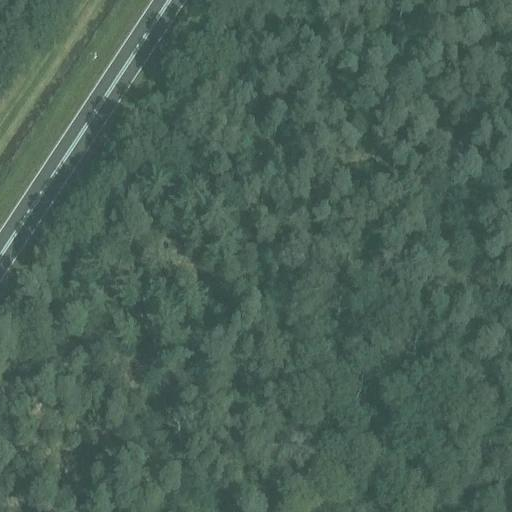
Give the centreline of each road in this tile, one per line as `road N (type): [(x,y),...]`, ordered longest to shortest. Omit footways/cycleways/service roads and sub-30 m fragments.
road 1 (track): [(0,391),(261,0)]
road 2 (trunk): [(0,252),(166,0)]
